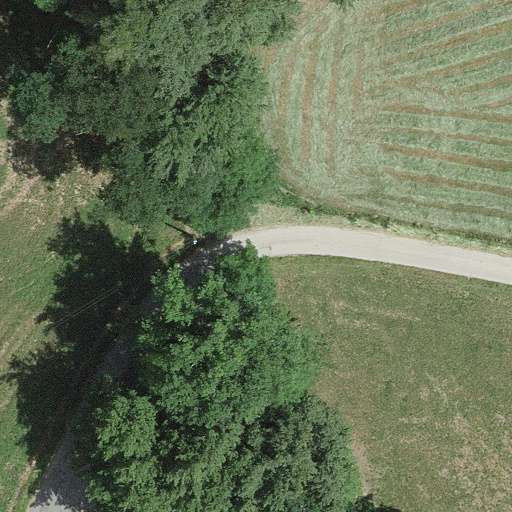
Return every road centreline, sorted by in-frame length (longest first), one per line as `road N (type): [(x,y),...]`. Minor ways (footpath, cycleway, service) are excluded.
road 1 (track): [(39,511),(101,380),(184,270),(276,234),(511,261)]
road 2 (track): [(57,474),(190,497),(214,511)]
